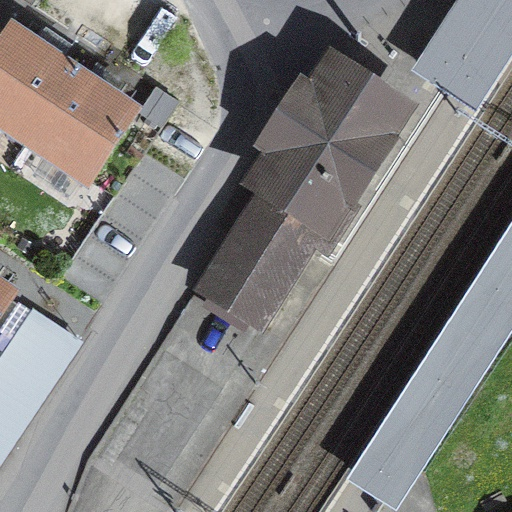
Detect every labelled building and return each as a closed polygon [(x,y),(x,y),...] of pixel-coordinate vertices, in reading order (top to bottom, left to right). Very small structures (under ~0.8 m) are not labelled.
[(511,60),(511,0),(458,0),(408,77),(473,120),(511,60)] [(11,34),(0,50),(0,122),(28,141),(72,75),(11,34)] [(264,181),(276,189),(319,216),(304,239),(318,248),(329,230),(325,220),(395,114),(333,74),(314,105),(307,101),(277,147),(284,151),(264,181)] [(72,75),(28,141),(88,181),(132,115),(72,75)] [(253,320),(304,239),(319,216),(276,189),(211,293),(253,320)] [(511,225),(345,485),(386,511),(397,511),(511,336),(511,225)] [(0,291),(0,312),(10,298),(0,291)] [(0,456),(77,342),(35,314),(0,366),(0,456)]
